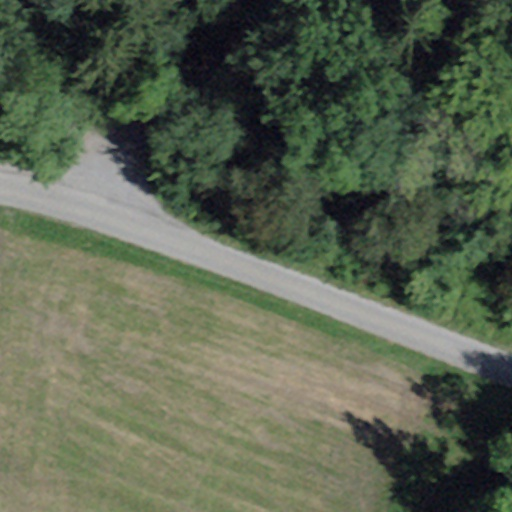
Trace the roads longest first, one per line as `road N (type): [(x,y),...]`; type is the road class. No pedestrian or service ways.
road 1 (residential): [(0,187),(69,200),(164,233),(511,370)]
road 2 (track): [(363,0),(69,200)]
